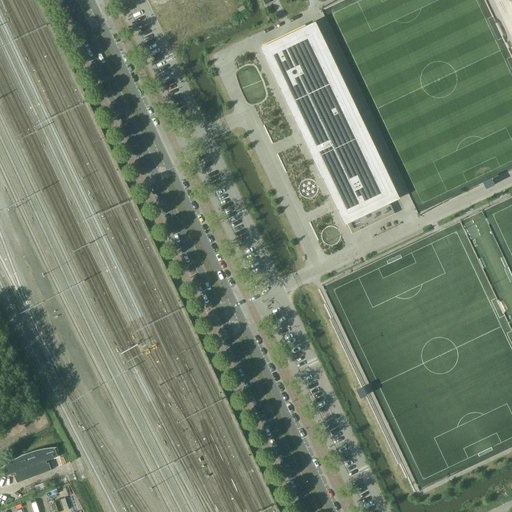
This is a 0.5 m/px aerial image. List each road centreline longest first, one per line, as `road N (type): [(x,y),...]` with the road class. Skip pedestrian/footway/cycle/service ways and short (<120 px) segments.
road 1 (unknown): [(252,37),(354,252)]
road 2 (secondary): [(332,511),(236,307)]
road 3 (secondary): [(221,314),(314,511)]
road 4 (secondary): [(236,307),(163,154)]
road 5 (secondary): [(148,161),(221,314)]
road 6 (secondary): [(163,154),(92,5)]
road 7 (secondary): [(79,12),(148,161)]
